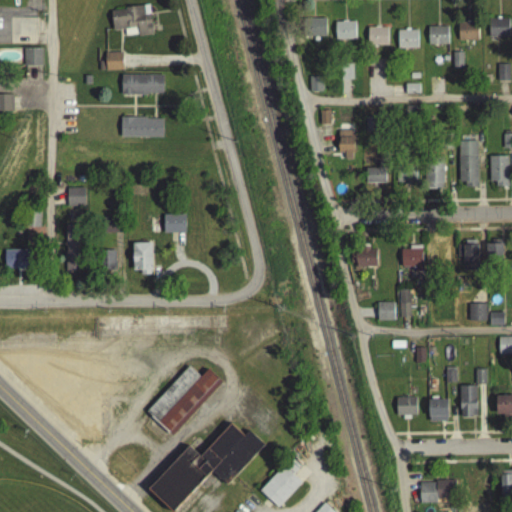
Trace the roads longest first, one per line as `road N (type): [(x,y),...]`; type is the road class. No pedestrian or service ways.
road 1 (residential): [(241,300),(257,273),(187,0)]
road 2 (residential): [(0,306),(241,300)]
road 3 (residential): [(511,213),(339,216)]
road 4 (tertiary): [(124,511),(0,394)]
